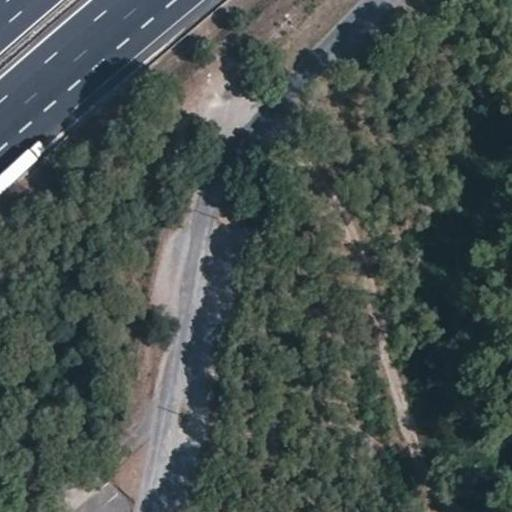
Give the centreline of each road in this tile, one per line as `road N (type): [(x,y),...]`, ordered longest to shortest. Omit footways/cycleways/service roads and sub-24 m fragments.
road 1 (unclassified): [(146,511),(197,235),(219,177),(266,114),(384,0)]
road 2 (track): [(468,511),(430,480),(348,215),(266,114)]
road 3 (motorway): [(0,162),(192,0)]
road 4 (motorway): [(0,115),(136,0)]
